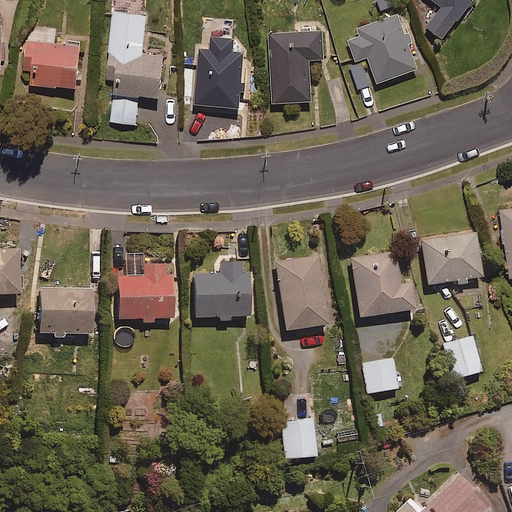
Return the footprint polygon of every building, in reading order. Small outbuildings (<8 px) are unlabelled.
[(433,0),(441,6),(426,25),(442,37),(470,0),(433,0)] [(114,78),(110,113),(136,116),(139,94),(156,96),(162,52),(141,49),(145,15),(114,11),(105,77),(114,78)] [(342,63),(354,59),(355,62),(368,58),(375,81),(416,68),(412,56),(416,54),(406,23),(402,24),(398,13),(356,27),(359,35),(347,39),(351,50),(340,53),(342,63)] [(310,59),(324,58),(322,21),(298,22),(298,29),(268,30),(271,102),(312,100),(310,59)] [(231,50),(232,36),(208,34),(208,47),(197,46),(193,104),(239,107),(242,51),(231,50)] [(29,69),(28,84),(75,86),(77,44),(24,41),(22,69),(29,69)] [(368,85),(362,62),(348,66),(354,89),(368,85)] [(511,275),(511,207),(500,209),(508,276),(511,275)] [(419,239),(425,285),(454,281),(454,285),(467,283),(466,279),(479,278),(473,232),(419,239)] [(15,250),(0,250),(0,294),(16,295),(15,250)] [(397,286),(392,253),(348,260),(357,318),(412,310),(408,285),(397,286)] [(169,319),(169,262),(143,262),(143,255),(125,255),(125,277),(115,276),(115,319),(138,319),(138,324),(150,324),(150,319),(169,319)] [(325,325),(315,258),(274,264),(283,331),(325,325)] [(191,276),(192,318),(216,317),(217,321),(227,321),(227,317),(246,317),(245,263),(217,263),(217,275),(191,276)] [(36,291),(37,335),(51,335),(52,339),(61,339),(61,334),(89,334),(87,289),(36,291)] [(136,337),(132,328),(127,325),(119,326),(114,330),(112,337),(114,343),(119,347),(129,347),(134,343),(136,337)] [(479,372),(470,337),(444,344),(453,379),(479,372)] [(395,390),(392,359),(361,363),(364,393),(395,390)] [(312,420),(281,420),(281,459),(313,458),(312,420)] [(486,511),(456,476),(415,510),(407,500),(393,511),(486,511)]
